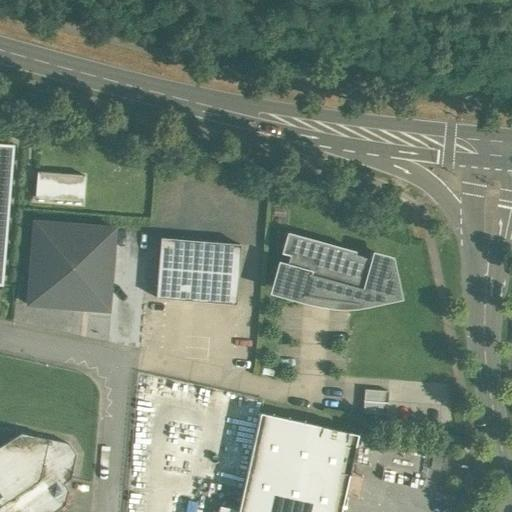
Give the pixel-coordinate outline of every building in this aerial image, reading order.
[(13,145),(0,143),(0,286),(3,286),(13,145)] [(82,202),(84,180),(36,176),(34,198),(82,202)] [(114,228),(33,221),(27,304),(34,305),(38,300),(46,306),(49,301),(57,306),(61,302),(69,307),(72,303),(80,308),(108,310),(114,228)] [(355,251),(286,232),(280,253),(288,255),(286,263),(283,262),(276,289),(303,296),(307,279),(353,292),(355,304),(387,297),(384,284),(393,282),(388,260),(370,255),(370,258),(354,254),(355,251)] [(221,242),(160,238),(155,298),(216,302),(235,304),(240,244),(221,243),(221,242)] [(364,417),(388,418),(389,393),(364,392),(364,417)] [(339,511),(357,434),(259,413),(237,511),(339,511)] [(0,445),(0,511),(53,511),(64,505),(67,490),(63,483),(70,479),(75,455),(68,444),(20,433),(0,445)] [(447,453),(433,450),(429,471),(442,474),(447,453)]
